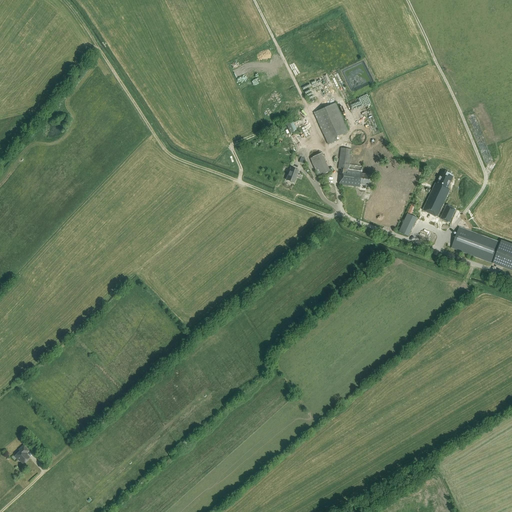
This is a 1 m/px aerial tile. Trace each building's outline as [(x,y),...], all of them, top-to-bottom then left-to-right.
[(313,81),(316,94),(322,93),(319,80),(313,81)] [(337,142),(335,137),(348,132),(335,103),(314,113),(328,145),(337,142)] [(339,185),(360,187),(360,185),(370,186),(371,175),(361,174),(362,166),(349,165),(351,149),(340,148),(338,169),(341,169),(339,185)] [(318,177),(329,172),(321,153),(310,158),(318,177)] [(293,183),(298,171),(290,168),(286,180),(293,183)] [(450,190),(447,189),(453,177),(442,172),(437,184),(435,183),(423,210),(437,217),(450,190)] [(447,205),(440,219),(449,223),(456,209),(447,205)] [(408,236),(417,218),(408,213),(399,232),(408,236)] [(501,243),(492,240),(459,227),(451,248),(493,264),(501,243)] [(27,459),(29,458),(25,453),(28,451),(24,445),(19,450),(20,451),(14,456),(19,461),(20,461),(23,464),(24,462),(25,462),(28,460),(27,459)]
